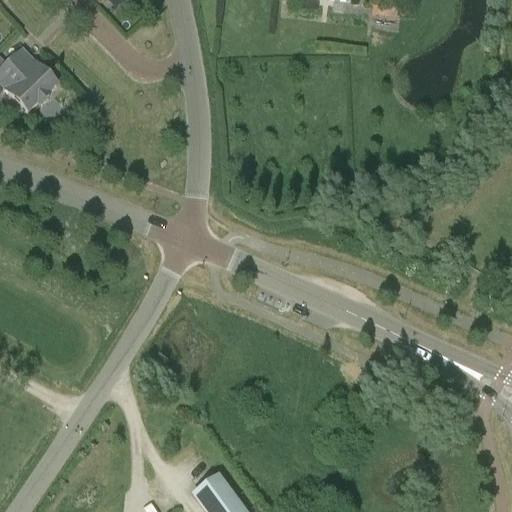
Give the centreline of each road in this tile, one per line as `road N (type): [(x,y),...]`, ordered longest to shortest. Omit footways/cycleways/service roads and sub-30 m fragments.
road 1 (unclassified): [(18,511),(187,240)]
road 2 (tertiary): [(385,331),(187,240)]
road 3 (tertiary): [(187,240),(0,165)]
road 4 (residential): [(187,240),(200,208),(205,132),(189,65)]
road 5 (tertiary): [(385,331),(511,415)]
road 6 (residential): [(189,65),(147,70),(130,61),(75,4)]
road 7 (tertiary): [(511,378),(385,331)]
